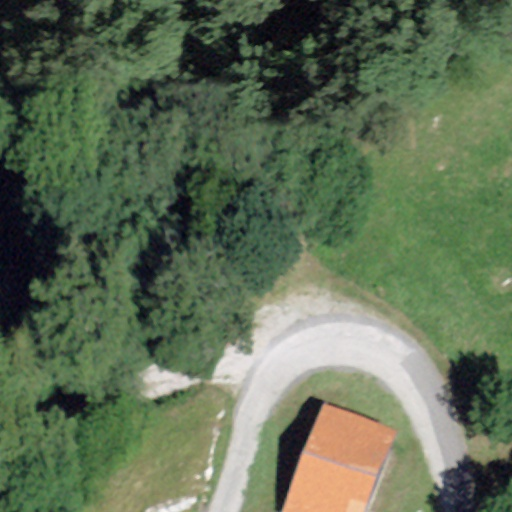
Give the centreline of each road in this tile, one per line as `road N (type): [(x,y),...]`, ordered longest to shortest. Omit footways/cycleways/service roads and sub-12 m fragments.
road 1 (unclassified): [(462,511),(449,456),(413,377),(391,354),(347,342),(303,353),(269,383),(255,405),(226,511)]
road 2 (track): [(340,343),(324,311),(252,294),(0,323)]
